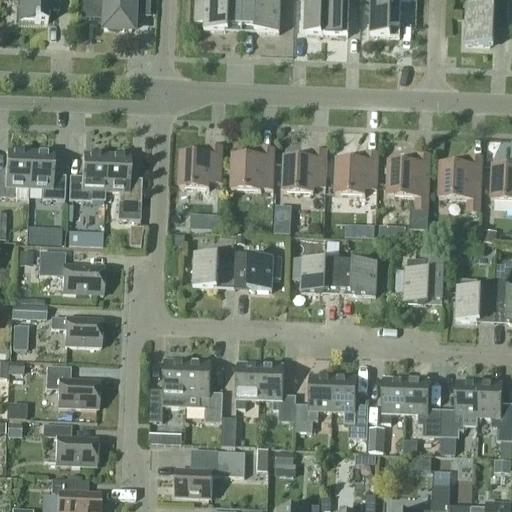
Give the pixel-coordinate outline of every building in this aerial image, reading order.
[(19,0),(19,8),(16,8),(16,25),(47,26),(47,15),(57,15),(57,0),(19,0)] [(82,0),(82,20),(104,21),(103,33),(131,34),(132,18),(148,19),(148,0),(82,0)] [(241,30),(242,0),(195,0),(194,23),(197,26),(204,27),(204,35),(225,35),(228,32),(241,33),(241,30)] [(278,37),(280,4),(262,4),(262,0),(242,0),(242,8),(241,30),(255,30),(255,33),(258,37),(278,37)] [(305,39),(326,39),(327,0),(295,0),(295,1),(306,1),(305,39)] [(347,40),(348,0),(327,0),(326,39),(347,40)] [(370,41),(399,41),(400,4),(412,4),(411,0),(388,0),(388,3),(371,2),(370,41)] [(507,26),(507,0),(482,0),(482,10),(466,9),(464,49),(489,50),(493,47),(494,26),(507,26)] [(221,187),(222,150),(209,149),(209,150),(210,150),(210,159),(180,158),(179,192),(209,193),(209,187),(221,187)] [(273,194),(274,152),(261,152),(261,153),(262,153),(262,161),(232,160),(231,194),(261,196),(261,193),(273,194)] [(28,192),(30,154),(6,153),(5,177),(0,176),(0,201),(14,202),(15,191),(28,192)] [(54,155),(30,154),(28,192),(42,193),(41,203),(64,204),(65,179),(53,179),(54,155)] [(325,192),(326,154),(313,154),(313,155),(314,155),(314,163),(284,162),(282,196),(313,198),(313,191),(325,192)] [(105,195),(106,157),(82,156),(81,180),(69,179),(68,204),(104,206),(105,195)] [(375,194),(377,156),(365,156),(365,157),(366,157),(366,165),(336,164),(334,199),(365,200),(365,194),(375,194)] [(105,195),(118,196),(117,223),(140,224),(141,182),(129,182),(130,158),(106,157),(105,195)] [(388,166),(386,201),(415,202),(415,213),(410,213),(409,234),(427,235),(428,215),(430,159),(428,159),(420,158),(417,158),(417,159),(418,159),(418,168),(388,166)] [(480,217),(482,161),(469,160),(469,161),(470,161),(470,170),(440,168),(439,203),(467,204),(467,217),(480,217)] [(511,171),(492,171),(490,205),(511,205),(511,171)] [(290,221),(276,220),(275,237),(289,238),(290,221)] [(190,230),(190,235),(218,236),(218,232),(218,221),(202,221),(201,230),(190,230)] [(379,230),(379,240),(404,242),(405,231),(379,230)] [(374,231),(362,231),(361,243),(373,243),(374,231)] [(49,232),(48,250),(60,250),(61,233),(49,232)] [(496,235),(483,234),(482,246),(495,247),(496,235)] [(69,237),(68,250),(83,250),(84,238),(69,237)] [(183,252),(184,240),(172,239),(171,251),(183,252)] [(449,249),(449,261),(460,262),(461,250),(449,249)] [(33,255),(19,254),(18,270),(32,271),(33,255)] [(213,293),(217,290),(234,291),(235,266),(236,256),(212,255),(212,260),(194,259),(193,292),(213,293)] [(64,270),(64,257),(39,256),(38,279),(63,280),(62,298),(102,299),(103,271),(64,270)] [(234,291),(248,291),(251,295),(271,296),(272,284),(282,284),(283,263),(255,262),(255,257),(236,256),(235,266),(234,291)] [(301,286),(301,297),(321,298),(325,295),(338,296),(339,271),(340,261),(320,260),(320,265),(293,264),(292,285),(301,286)] [(338,296),(351,296),(355,300),(375,301),(377,267),(359,267),(359,262),(340,261),(339,271),(338,296)] [(441,305),(443,265),(424,264),(424,263),(407,262),(407,275),(405,275),(404,308),(425,309),(428,306),(428,305),(441,305)] [(457,284),(457,292),(455,325),(476,326),(479,323),(493,324),(494,289),(477,288),(477,285),(457,284)] [(511,289),(494,289),(493,324),(506,325),(509,328),(511,328),(511,289)] [(47,308),(11,306),(11,323),(46,324),(47,308)] [(101,324),(51,321),(50,333),(65,334),(64,350),(100,352),(101,324)] [(23,365),(9,364),(8,378),(22,378),(23,365)] [(162,426),(162,416),(163,410),(186,411),(187,366),(164,365),(163,394),(150,394),(149,426),(162,426)] [(210,397),(211,367),(187,366),(186,411),(204,412),(204,427),(221,428),(222,422),(222,397),(210,397)] [(245,403),(259,404),(260,369),(237,368),(235,403),(236,403),(236,413),(245,414),(245,403)] [(284,370),(260,369),(259,404),(273,405),(272,415),(277,415),(277,427),(295,428),(295,408),(296,400),(283,399),(284,370)] [(97,413),(98,385),(70,384),(70,371),(46,370),(45,393),(58,394),(57,412),(97,413)] [(295,428),(294,436),(312,437),(312,425),(317,425),(318,415),(332,416),(333,380),(309,380),(308,409),(295,408),(295,428)] [(355,412),(356,381),(333,380),(332,416),(345,416),(345,426),(350,427),(350,443),(366,443),(368,413),(355,412)] [(382,382),(381,418),(381,428),(390,428),(391,418),(404,419),(406,383),(382,382)] [(428,413),(429,384),(406,383),(404,419),(418,419),(417,429),(422,429),(421,441),(440,442),(441,414),(428,413)] [(464,421),(477,422),(479,386),(455,385),(454,414),(441,414),(440,442),(459,443),(459,435),(463,435),(464,421)] [(511,416),(501,417),(502,387),(479,386),(477,422),(491,422),(490,432),(496,432),(496,446),(500,446),(500,462),(511,463),(511,446),(511,416)] [(235,451),(236,423),(222,422),(221,428),(221,451),(235,451)] [(8,426),(8,434),(20,434),(21,426),(8,426)] [(95,471),(96,443),(70,442),(71,430),(43,429),(42,441),(56,442),(55,469),(95,471)] [(385,433),(369,432),(368,457),(383,457),(385,433)] [(149,438),(149,450),(162,450),(162,438),(149,438)] [(190,454),(190,476),(176,475),(175,501),(211,503),(212,480),(244,481),(244,457),(217,456),(217,455),(190,454)] [(257,454),(257,466),(268,466),(268,455),(257,454)] [(276,457),(275,469),(293,470),(293,458),(276,457)] [(355,468),(365,469),(365,461),(355,460),(355,468)] [(423,463),(423,475),(430,475),(431,464),(423,463)] [(495,465),(495,478),(509,479),(510,466),(495,465)] [(88,485),(51,483),(51,498),(57,498),(56,511),(98,511),(99,499),(87,498),(88,485)] [(449,510),(450,489),(432,488),(430,511),(470,511),(471,511),(449,510)] [(374,511),(375,497),(362,497),(361,506),(353,506),(352,511),(374,511)] [(320,511),(330,511),(330,501),(321,501),(320,511)]
